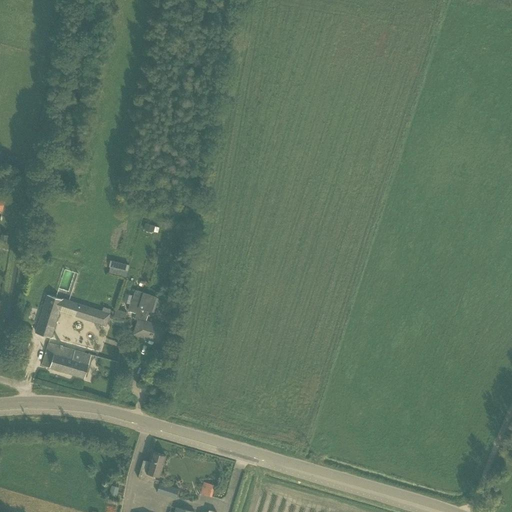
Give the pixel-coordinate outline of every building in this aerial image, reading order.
[(0,211),(2,212),(6,196),(10,181),(0,178),(0,211)] [(153,233),(153,232),(155,226),(145,223),(143,230),(153,233)] [(111,259),(109,273),(127,276),(129,263),(111,259)] [(138,320),(134,334),(161,343),(166,328),(145,321),(148,311),(151,312),(156,297),(135,290),(132,299),(128,311),(136,313),(134,319),(138,320)] [(126,292),(123,301),(130,303),(133,294),(126,292)] [(60,309),(86,318),(89,308),(48,295),(36,332),(51,337),(60,309)] [(106,324),(109,315),(113,316),(114,312),(110,310),(111,309),(103,307),(101,312),(89,308),(86,318),(86,320),(105,326),(106,324)] [(116,310),(114,316),(125,320),(127,313),(116,310)] [(42,365),(84,378),(91,356),(85,354),(84,355),(75,352),(75,351),(49,344),(42,365)] [(159,476),(165,455),(152,451),(149,462),(143,460),(138,478),(154,483),(156,475),(159,476)] [(211,497),(215,485),(204,482),(200,494),(211,497)] [(179,489),(159,483),(156,492),(176,498),(179,489)]
